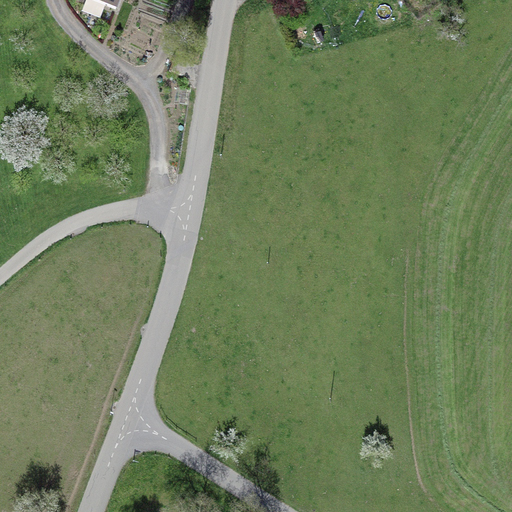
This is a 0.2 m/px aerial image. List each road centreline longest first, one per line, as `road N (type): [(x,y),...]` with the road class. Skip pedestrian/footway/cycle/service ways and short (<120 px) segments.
road 1 (tertiary): [(128,413),(188,209)]
road 2 (tertiary): [(188,209),(225,0)]
road 3 (unclassified): [(0,276),(77,220),(188,209)]
road 4 (unclassified): [(281,511),(128,413)]
